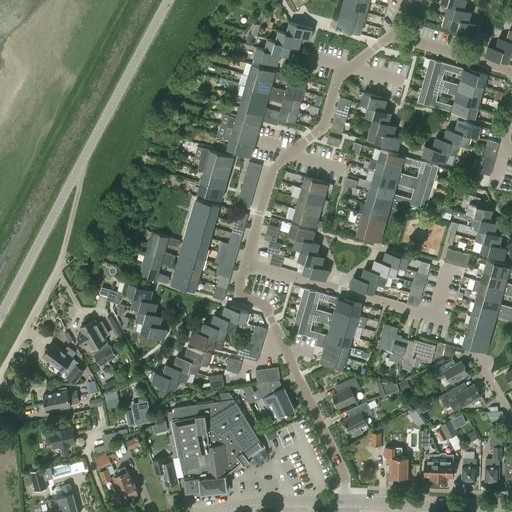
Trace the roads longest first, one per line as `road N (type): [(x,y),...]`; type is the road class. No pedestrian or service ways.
road 1 (residential): [(245,265),(276,163),(323,128),(335,81),(383,44)]
road 2 (residential): [(347,501),(346,479),(305,382),(268,314),(236,295),(245,265)]
road 3 (unclassified): [(0,376),(62,258),(85,154)]
road 4 (tertiary): [(0,317),(85,154)]
road 5 (tertiary): [(85,154),(168,0)]
road 6 (tertiary): [(511,505),(347,501)]
road 7 (tertiary): [(201,511),(347,501)]
road 8 (residential): [(386,300),(245,265)]
road 9 (residential): [(511,71),(400,37),(383,44)]
